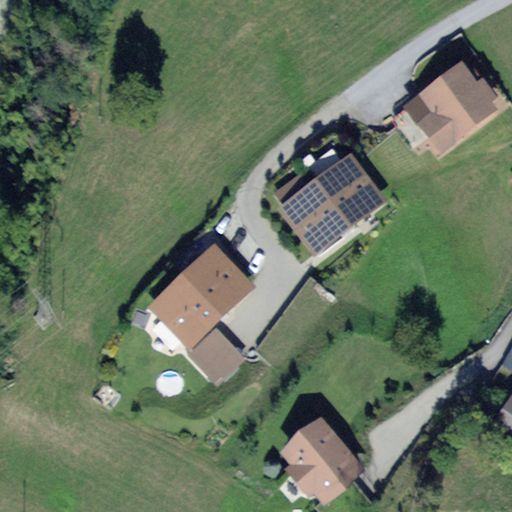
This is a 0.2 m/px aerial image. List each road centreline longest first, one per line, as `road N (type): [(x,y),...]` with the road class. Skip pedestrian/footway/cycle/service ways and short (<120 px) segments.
road 1 (residential): [(498,0),(452,25),(262,174),(248,210),(283,284),(244,334)]
road 2 (residential): [(511,328),(493,353),(429,401),(368,486)]
